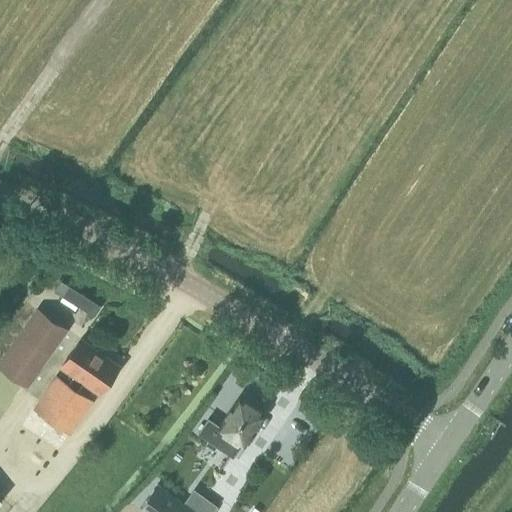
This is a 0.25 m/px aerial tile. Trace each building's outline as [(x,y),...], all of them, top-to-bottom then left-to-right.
[(60,279),(53,289),(62,295),(59,299),(75,308),(77,305),(93,315),(101,304),(60,279)] [(27,386),(66,329),(37,308),(0,361),(0,414),(4,409),(22,383),(27,386)] [(55,375),(54,377),(55,377),(33,408),(70,433),(91,402),(92,401),(77,390),(84,381),(100,392),(118,365),(101,353),(102,353),(97,349),(96,350),(80,338),(61,365),(74,374),(67,384),(55,375)] [(261,414),(240,399),(220,426),(208,417),(198,431),(232,455),(241,442),(242,442),(244,439),(246,440),(252,432),(250,431),(261,414)] [(142,511),(197,511),(156,483),(137,508),(142,511)]
